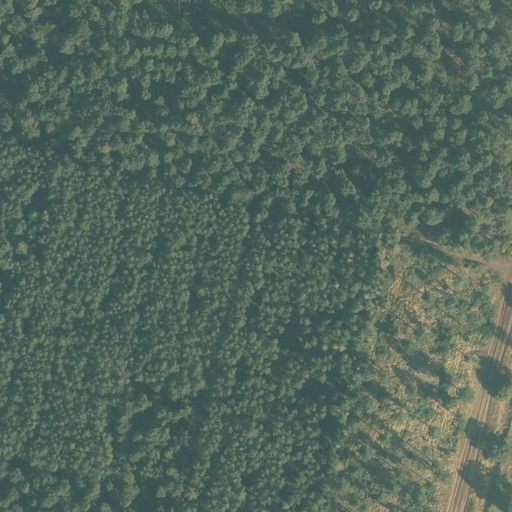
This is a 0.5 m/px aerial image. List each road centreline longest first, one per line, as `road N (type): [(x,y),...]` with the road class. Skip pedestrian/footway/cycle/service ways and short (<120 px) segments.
road 1 (track): [(511,267),(24,145),(0,132)]
road 2 (track): [(181,511),(256,203)]
road 3 (track): [(460,511),(511,313)]
